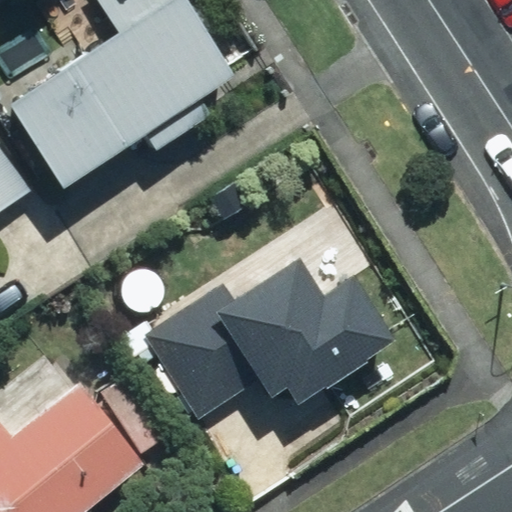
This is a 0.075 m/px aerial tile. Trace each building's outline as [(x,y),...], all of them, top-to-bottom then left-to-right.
[(83,0),(104,33),(0,99),(0,126),(44,195),(132,138),(143,154),(205,114),(194,96),(227,75),(178,0),(83,0)] [(24,2),(0,15),(0,69),(47,43),(24,2)] [(0,147),(0,206),(27,189),(0,147)] [(279,257),(190,320),(253,408),(266,399),(282,420),(321,392),(329,404),(363,380),(360,376),(404,344),(394,330),(404,323),(382,291),(372,299),(369,295),(355,305),(336,278),(308,298),(279,257)] [(121,357),(86,381),(139,458),(173,434),(121,357)] [(78,511),(135,468),(69,384),(0,438),(0,511),(78,511)]
